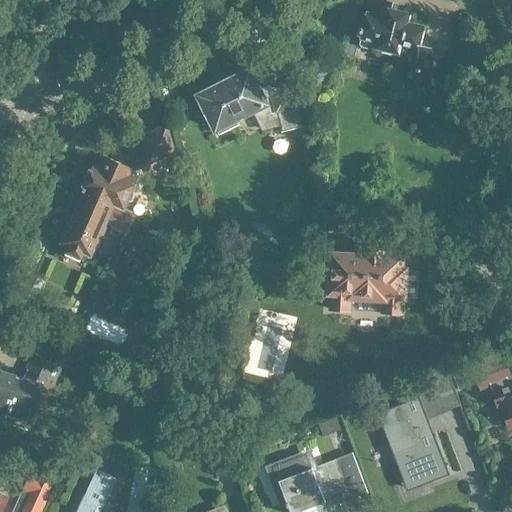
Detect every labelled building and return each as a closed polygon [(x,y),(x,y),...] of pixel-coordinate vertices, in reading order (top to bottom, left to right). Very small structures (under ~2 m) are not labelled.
[(385,7),(383,17),(365,13),(363,23),(360,22),(356,37),(359,37),(359,43),(362,43),(362,46),(376,50),(378,49),(382,49),(384,51),(392,53),(395,52),(405,54),(406,114),(445,114),(445,86),(430,87),(430,48),(418,44),(422,26),(406,23),(409,13),(385,7)] [(251,109),(262,130),(279,126),(281,134),(303,128),(293,85),(271,90),(270,85),(256,91),(247,72),(199,97),(215,128),(222,125),(224,128),(233,124),(231,119),(251,109)] [(174,151),(166,124),(131,141),(143,166),(174,151)] [(82,193),(83,191),(113,204),(119,207),(115,217),(131,223),(135,214),(123,209),(136,179),(130,175),(133,169),(103,156),(101,162),(94,159),(80,192),(82,193)] [(83,191),(82,193),(59,246),(67,249),(68,246),(82,252),(81,255),(89,258),(113,204),(83,191)] [(404,255),(327,250),(324,297),(327,297),(327,311),(351,312),(352,301),(379,303),(379,314),(403,315),(404,302),(405,302),(405,297),(415,298),(417,271),(407,271),(407,267),(403,266),(404,255)] [(2,413),(30,422),(46,377),(54,381),(59,366),(33,353),(26,368),(28,369),(24,379),(0,370),(0,403),(4,405),(2,413)] [(501,383),(505,382),(498,363),(468,375),(475,393),(485,390),(493,411),(496,410),(503,430),(507,429),(509,432),(511,431),(511,389),(505,393),(501,383)] [(465,373),(464,370),(452,375),(456,385),(468,381),(465,373)] [(321,380),(296,385),(301,411),(326,407),(321,380)] [(424,474),(428,483),(446,476),(414,398),(372,415),(379,433),(385,431),(405,481),(424,474)] [(214,450),(216,476),(238,474),(236,448),(214,450)] [(295,511),(308,507),(310,511),(342,511),(339,502),(338,502),(336,495),(340,494),(350,489),(338,457),(311,467),(277,480),(289,511),(295,511)] [(98,511),(115,477),(95,468),(74,511),(98,511)] [(30,501),(42,507),(53,484),(30,473),(25,485),(36,490),(30,501)]
